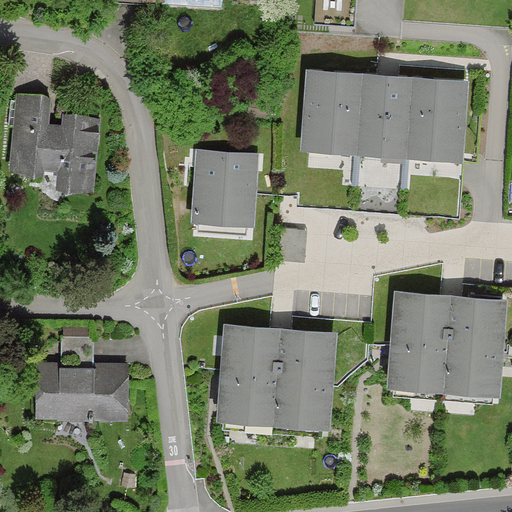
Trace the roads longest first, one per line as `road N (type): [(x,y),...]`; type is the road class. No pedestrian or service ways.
road 1 (residential): [(377,29),(501,39),(493,242),(156,308)]
road 2 (residential): [(156,308),(136,96),(114,64),(72,41),(0,30)]
road 3 (residential): [(184,511),(156,308)]
road 4 (residential): [(156,308),(0,306)]
